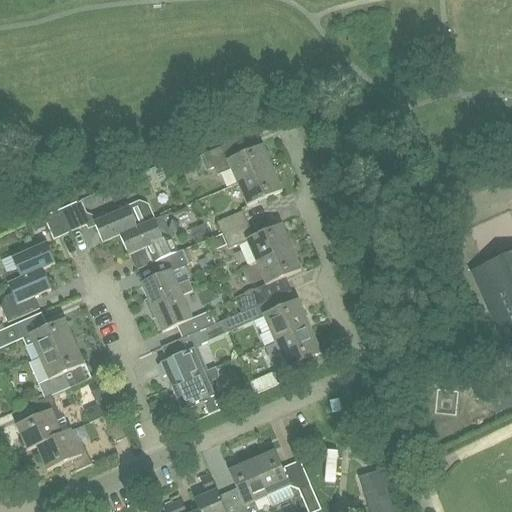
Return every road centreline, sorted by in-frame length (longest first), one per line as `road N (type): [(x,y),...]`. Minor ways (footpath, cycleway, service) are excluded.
road 1 (residential): [(161,459),(346,377),(356,365),(324,281),(330,264),(287,121)]
road 2 (residential): [(161,459),(78,250)]
road 3 (residential): [(32,511),(161,459)]
